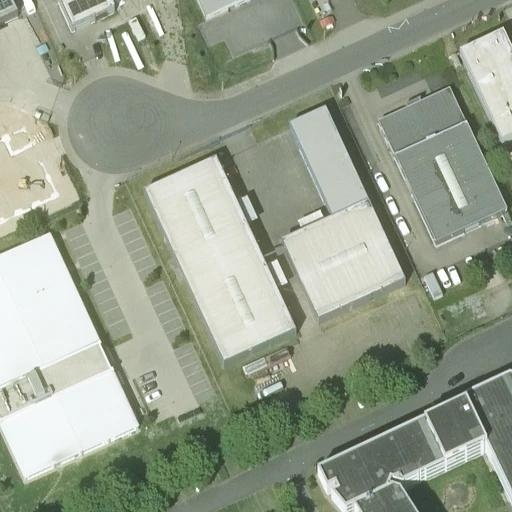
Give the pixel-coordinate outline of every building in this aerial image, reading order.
[(0,0),(0,28),(22,19),(12,0),(0,0)] [(54,0),(70,35),(114,15),(106,0),(54,0)] [(271,1),(270,0),(203,0),(215,26),(271,1)] [(511,142),(511,57),(502,37),(458,57),(500,149),(511,142)] [(449,93),(377,126),(434,252),(506,219),(449,93)] [(325,116),(290,132),(332,225),(367,209),(325,116)] [(296,340),(216,165),(143,199),(222,373),(296,340)] [(405,290),(367,209),(332,225),(280,249),(317,330),(405,290)] [(49,242),(0,264),(0,428),(25,485),(137,434),(49,242)] [(511,511),(511,384),(508,383),(463,405),(465,411),(315,479),(325,499),(337,511),(511,511)]
